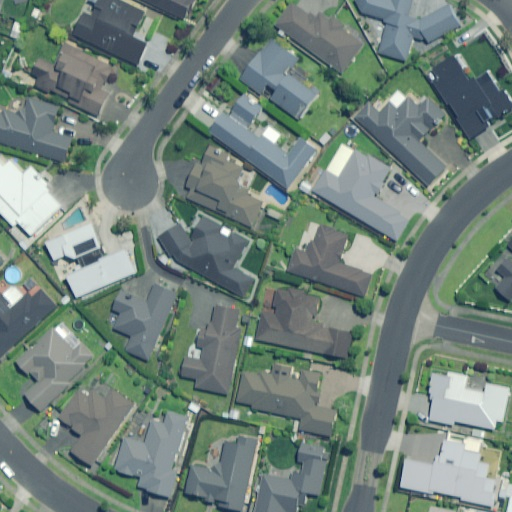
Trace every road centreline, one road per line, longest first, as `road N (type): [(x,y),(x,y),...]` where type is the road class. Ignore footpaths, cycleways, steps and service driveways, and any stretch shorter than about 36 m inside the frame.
road 1 (residential): [(240,0),(131,151),(121,184)]
road 2 (residential): [(357,511),(399,316)]
road 3 (residential): [(399,316),(429,247),(461,208),(511,169)]
